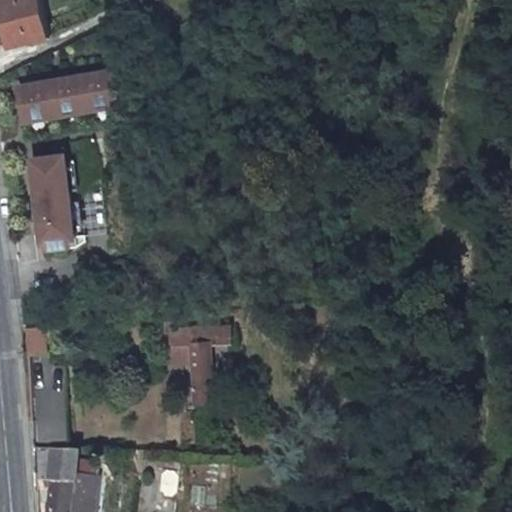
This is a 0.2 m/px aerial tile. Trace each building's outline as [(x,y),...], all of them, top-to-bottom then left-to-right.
[(47,0),(10,0),(22,49),(58,39),(47,0)] [(117,73),(23,88),(28,120),(122,106),(117,73)] [(67,156),(37,160),(50,241),(80,237),(67,156)] [(52,292),(51,276),(23,279),(25,295),(52,292)] [(232,325),(171,329),(173,364),(196,363),(197,402),(216,401),(213,343),(233,342),(232,325)] [(29,328),(32,354),(49,352),(46,326),(29,328)] [(44,441),(66,441),(67,360),(46,360),(44,441)] [(231,390),(232,400),(240,399),(239,389),(236,389),(231,390)] [(67,445),(61,445),(57,476),(77,478),(82,446),(67,445)] [(57,476),(55,485),(39,485),(39,503),(47,503),(47,509),(51,509),(50,511),(72,511),(77,478),(57,476)]
